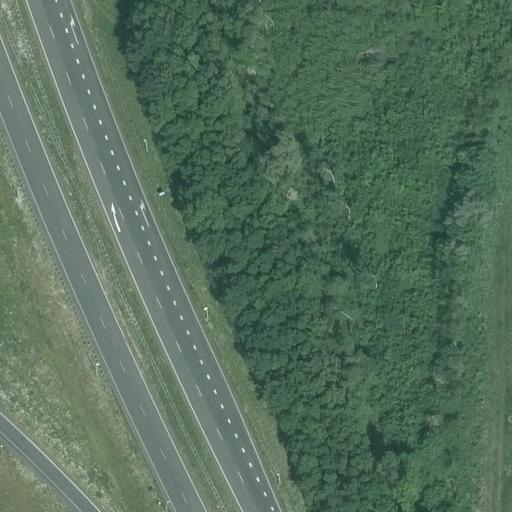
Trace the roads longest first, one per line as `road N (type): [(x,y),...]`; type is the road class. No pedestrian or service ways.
road 1 (trunk): [(257,511),(135,252),(39,0)]
road 2 (trunk): [(0,77),(87,292),(190,511)]
road 3 (motorway): [(0,423),(88,511)]
